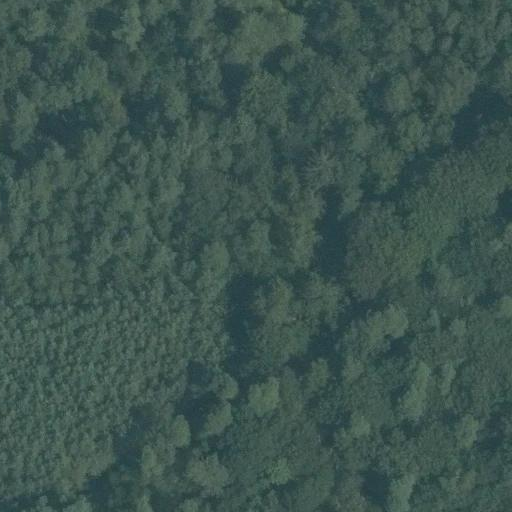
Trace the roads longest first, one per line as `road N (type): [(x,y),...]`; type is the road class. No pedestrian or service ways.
road 1 (track): [(58,511),(511,200)]
road 2 (track): [(0,67),(316,62)]
road 3 (track): [(278,0),(442,248)]
